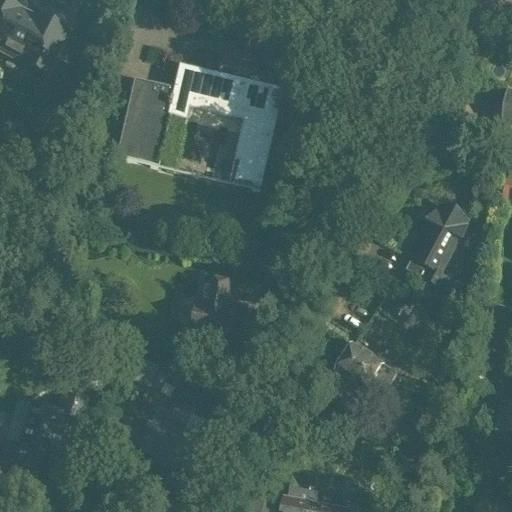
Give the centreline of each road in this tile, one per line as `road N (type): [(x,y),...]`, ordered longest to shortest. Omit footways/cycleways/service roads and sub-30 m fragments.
road 1 (residential): [(218,511),(478,41)]
road 2 (secondary): [(363,0),(511,23)]
